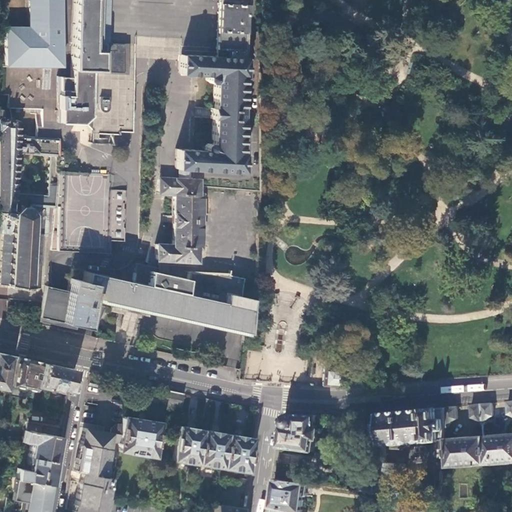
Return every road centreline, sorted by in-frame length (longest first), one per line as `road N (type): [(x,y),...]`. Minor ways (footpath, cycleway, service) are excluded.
road 1 (tertiary): [(273,397),(351,401),(511,388)]
road 2 (residential): [(83,357),(273,397)]
road 3 (residential): [(83,357),(54,511)]
